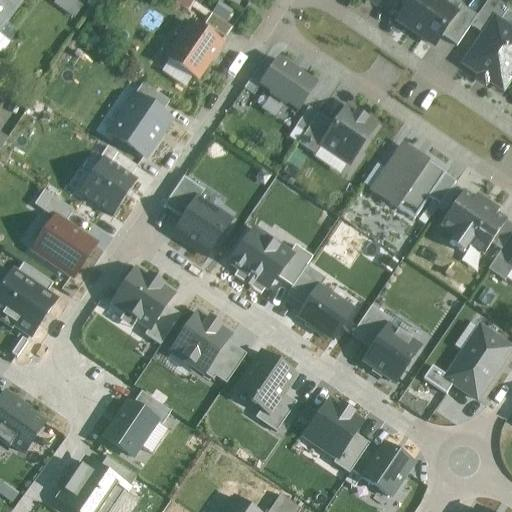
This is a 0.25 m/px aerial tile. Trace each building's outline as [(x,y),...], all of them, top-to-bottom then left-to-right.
[(0,0),(0,31),(23,0),(0,0)] [(471,20),(457,11),(455,15),(431,0),(408,0),(392,26),(429,50),(435,41),(451,52),(465,30),(471,20)] [(484,1),(471,20),(465,30),(481,40),(462,69),(498,92),(511,70),(511,42),(489,28),(500,11),(484,1)] [(205,27),(225,40),(232,30),(212,17),(205,27)] [(167,60),(197,81),(221,46),(191,26),(190,27),(183,23),(174,36),(180,40),(167,60)] [(258,67),(235,102),(248,110),(257,97),(293,121),(314,90),(275,64),(269,74),(258,67)] [(139,85),(104,138),(144,164),(173,121),(162,114),(169,105),(139,85)] [(315,119),(296,146),(312,157),(316,151),(344,171),(373,129),(344,109),(329,130),(315,119)] [(103,160),(78,195),(113,219),(137,183),(131,179),(137,169),(107,149),(100,158),(103,160)] [(424,201),(437,210),(453,187),(398,150),(367,197),(408,225),(424,201)] [(182,182),(164,211),(182,222),(172,238),(209,261),(231,227),(195,205),(202,194),(182,182)] [(44,194),(35,207),(52,219),(29,253),(72,283),(98,245),(66,223),(72,214),(44,194)] [(480,258),(487,247),(498,254),(505,244),(511,234),(511,229),(460,194),(436,229),(480,258)] [(253,233),(232,266),(268,290),(275,279),(294,292),(306,272),(312,263),(292,251),(289,256),(253,233)] [(498,254),(488,270),(500,279),(508,266),(511,268),(511,248),(505,244),(498,254)] [(13,270),(0,289),(0,320),(31,341),(58,301),(47,293),(52,286),(22,265),(17,273),(13,270)] [(135,268),(108,307),(160,344),(179,317),(166,309),(175,296),(135,268)] [(325,285),(306,272),(294,292),(287,302),(307,315),(300,324),(334,346),(354,315),(320,293),(325,285)] [(367,314),(349,342),(366,354),(360,364),(395,387),(420,349),(367,314)] [(197,316),(172,353),(223,386),(243,355),(225,343),(229,337),(197,316)] [(430,370),(423,380),(449,398),(454,390),(477,406),(511,354),(511,348),(479,327),(443,379),(430,370)] [(257,350),(232,386),(259,405),(251,416),(273,431),(293,403),(276,391),(289,371),(257,350)] [(48,423),(4,392),(0,397),(0,441),(24,457),(48,423)] [(125,401),(100,439),(127,457),(151,422),(155,425),(164,412),(138,394),(130,405),(125,401)] [(329,404),(305,438),(337,459),(333,465),(349,476),(364,454),(369,447),(354,436),(361,425),(329,404)] [(374,460),(364,454),(349,476),(344,484),(353,490),(360,480),(390,500),(413,466),(384,446),(374,460)] [(83,466),(59,501),(75,511),(113,511),(135,480),(106,460),(96,475),(83,466)] [(294,511),(278,501),(270,511),(246,511),(229,500),(221,511),(294,511)]
